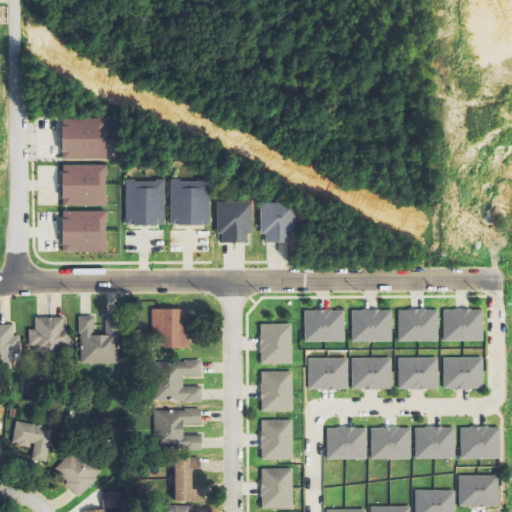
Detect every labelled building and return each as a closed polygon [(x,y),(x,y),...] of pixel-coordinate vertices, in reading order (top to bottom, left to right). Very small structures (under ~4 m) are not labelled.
[(56,152),(58,152),(58,159),(102,159),(102,149),(100,149),(100,128),(102,128),(102,118),(57,118),(57,126),(56,126),(56,152)] [(56,198),(58,198),(58,206),(102,205),(102,196),(100,196),(100,175),(102,175),(102,165),(57,165),(57,173),(56,173),(56,198)] [(120,180),(130,180),(130,181),(151,181),(151,180),(160,180),(160,225),(153,225),(153,226),(127,226),(127,225),(120,225),(120,180)] [(165,180),(175,180),(175,181),(196,182),(196,180),(205,180),(205,225),(198,225),(198,226),(172,226),(172,225),(165,225),(165,180)] [(212,202),(247,202),(247,234),(242,234),(242,243),(217,243),(217,234),(212,234),(212,202)] [(255,202),(290,202),(290,234),(286,234),(286,243),(261,243),(260,234),(256,234),(255,202)] [(56,245),(58,245),(58,252),(102,252),(102,243),(100,243),(100,222),(102,222),(102,212),(57,212),(57,219),(56,219),(56,245)] [(188,348),(188,310),(153,309),(152,348),(188,348)] [(438,311),(438,341),(477,341),(478,310),(466,310),(466,309),(450,309),(450,311),(438,311)] [(299,311),(299,342),(338,342),(338,311),(326,311),(326,310),(311,310),(311,311),(299,311)] [(347,311),(347,342),(386,342),(386,311),(374,311),(374,310),(358,310),(358,311),(347,311)] [(393,311),(393,341),(432,341),(432,311),(420,311),(420,310),(405,310),(405,311),(393,311)] [(81,365),(120,364),(119,316),(105,316),(106,327),(95,327),(94,316),(80,316),(81,365)] [(59,318),(30,318),(30,329),(23,329),(23,347),(34,347),(34,362),(58,362),(58,348),(66,348),(66,329),(59,329),(59,318)] [(8,325),(0,325),(0,369),(6,369),(6,355),(15,355),(14,337),(8,337),(8,325)] [(256,325),(286,325),(286,364),(256,364),(256,352),(255,352),(254,337),(256,337),(256,325)] [(347,389),(347,358),(386,358),(386,389),(374,389),(374,390),(359,390),(359,389),(347,389)] [(393,389),(393,358),(433,358),(433,389),(421,389),(421,390),(405,390),(405,389),(393,389)] [(438,389),(438,358),(478,358),(478,389),(466,389),(466,390),(450,390),(450,389),(438,389)] [(303,389),(303,359),(343,359),(343,389),(331,389),(331,390),(315,390),(315,389),(303,389)] [(155,402),(202,402),(202,387),(184,387),(184,377),(202,377),(202,361),(167,361),(167,377),(155,377),(155,402)] [(256,372),(287,372),(287,411),(256,411),(256,400),(255,400),(255,384),(256,384),(256,372)] [(155,410),(155,449),(202,449),(202,436),(184,436),(184,425),(202,425),(202,410),(155,410)] [(257,421),(287,420),(287,460),(257,460),(257,448),(256,448),(255,432),(257,432),(257,421)] [(12,421),(7,443),(25,447),(26,443),(29,444),(26,460),(41,462),(48,428),(12,421)] [(410,429),(410,459),(449,459),(449,428),(437,428),(437,427),(422,427),(422,429),(410,429)] [(455,428),(455,459),(494,459),(494,428),(483,428),(483,427),(467,427),(467,428),(455,428)] [(321,429),(321,459),(361,459),(361,429),(349,429),(349,428),(333,428),(333,429),(321,429)] [(366,429),(366,459),(405,459),(405,429),(393,429),(393,428),(378,428),(378,429),(366,429)] [(51,470),(62,482),(60,484),(74,498),(92,480),(90,477),(97,471),(74,447),(51,470)] [(176,457),(175,502),(201,502),(202,490),(192,489),(193,470),(200,471),(200,458),(176,457)] [(257,469),(287,469),(287,508),(257,509),(257,497),(256,497),(256,481),(257,481),(257,469)] [(454,506),(454,476),(493,476),(493,507),(481,507),(481,508),(466,508),(466,506),(454,506)] [(410,511),(410,490),(450,491),(450,511),(410,511)] [(77,511),(103,511),(103,508),(120,507),(118,492),(97,494),(98,510),(77,511)]
